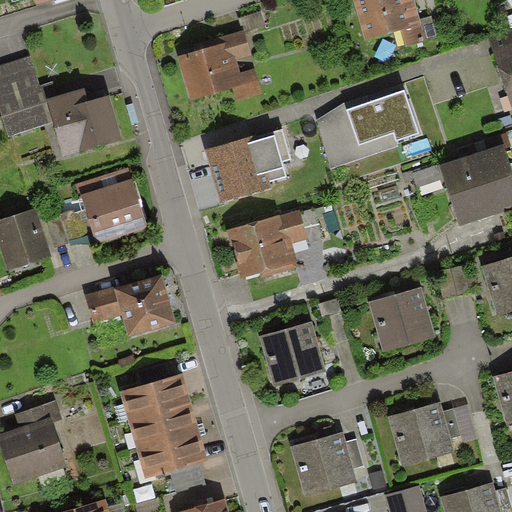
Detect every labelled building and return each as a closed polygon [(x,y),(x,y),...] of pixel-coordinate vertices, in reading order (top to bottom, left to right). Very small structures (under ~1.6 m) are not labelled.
[(352,0),(366,44),(401,33),(406,48),(438,39),(432,17),(420,20),(414,0),(352,0)] [(195,54),(179,59),(191,100),(232,88),(236,102),(263,94),(256,69),(240,73),(237,62),(252,57),(245,30),(197,44),(193,46),(195,54)] [(511,30),(488,38),(497,66),(511,61),(511,30)] [(0,66),(0,111),(8,137),(52,122),(45,99),(57,96),(53,82),(40,86),(31,56),(0,66)] [(511,61),(497,66),(511,108),(511,61)] [(57,96),(45,99),(52,122),(62,156),(122,139),(109,94),(87,101),(86,98),(84,88),(57,96)] [(361,105),(347,110),(359,145),(393,133),(396,140),(419,132),(404,90),(361,105)] [(211,151),(206,152),(221,205),(272,190),(270,183),(287,178),(282,163),(291,160),(282,131),(256,139),(255,138),(211,151)] [(438,166),(459,227),(503,212),(502,209),(511,205),(511,172),(502,144),(438,166)] [(128,168),(76,185),(80,199),(82,198),(85,209),(94,235),(97,245),(148,229),(128,168)] [(315,208),(300,213),(308,238),(309,241),(323,237),(315,208)] [(73,211),(60,215),(69,243),(94,235),(85,209),(74,213),(73,211)] [(0,221),(0,248),(8,272),(52,257),(50,250),(41,222),(36,210),(0,221)] [(300,210),(227,230),(241,279),(260,274),(261,278),(296,269),(295,263),(298,262),(292,243),(308,238),(300,213),(300,210)] [(60,215),(41,222),(50,250),(69,243),(60,215)] [(511,258),(482,268),(497,317),(511,312),(511,258)] [(464,265),(450,269),(457,296),(471,292),(464,265)] [(436,273),(444,299),(457,296),(450,269),(436,273)] [(121,286),(115,288),(122,313),(129,336),(176,323),(167,291),(162,275),(121,286)] [(115,288),(121,286),(121,285),(86,296),(94,322),(122,313),(115,288)] [(369,305),(383,353),(436,338),(421,289),(369,305)] [(338,299),(321,304),(332,344),(349,339),(338,299)] [(259,339),(274,388),(327,373),(312,323),(259,339)] [(511,373),(492,378),(506,429),(511,427),(511,373)] [(184,374),(121,392),(128,418),(191,400),(188,390),(184,374)] [(191,400),(128,418),(136,447),(199,429),(196,417),(191,400)] [(67,468),(52,423),(62,420),(56,402),(16,415),(21,430),(0,436),(0,446),(13,486),(67,468)] [(441,403),(388,418),(403,468),(455,453),(451,438),(461,435),(453,409),(443,412),(441,403)] [(199,429),(136,447),(145,479),(171,471),(200,463),(208,461),(203,441),(199,429)] [(357,483),(353,470),(364,467),(357,440),(346,443),(343,433),(291,448),(305,498),(357,483)] [(205,483),(200,463),(171,471),(176,491),(205,483)] [(368,474),(374,493),(388,489),(382,470),(368,474)] [(445,511),(501,511),(493,484),(442,499),(445,511)] [(426,511),(419,486),(386,496),(390,511),(426,511)] [(161,511),(158,499),(135,505),(136,511),(161,511)] [(228,511),(225,501),(202,507),(183,511),(228,511)] [(109,511),(107,502),(69,511),(109,511)]
